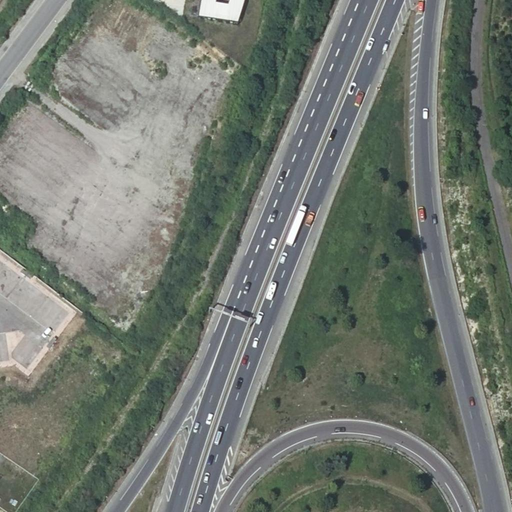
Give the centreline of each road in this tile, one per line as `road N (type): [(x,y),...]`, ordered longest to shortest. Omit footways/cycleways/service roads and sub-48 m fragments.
road 1 (trunk): [(196,511),(242,366),(390,0)]
road 2 (trunk): [(492,511),(421,189),(431,0)]
road 3 (trunk): [(367,0),(242,310)]
road 4 (trunk): [(216,511),(249,462),(293,433),(339,423),(401,436),(428,454),(465,511)]
road 5 (trunk): [(242,310),(219,332),(159,447),(113,511)]
road 6 (trunk): [(242,310),(171,511)]
